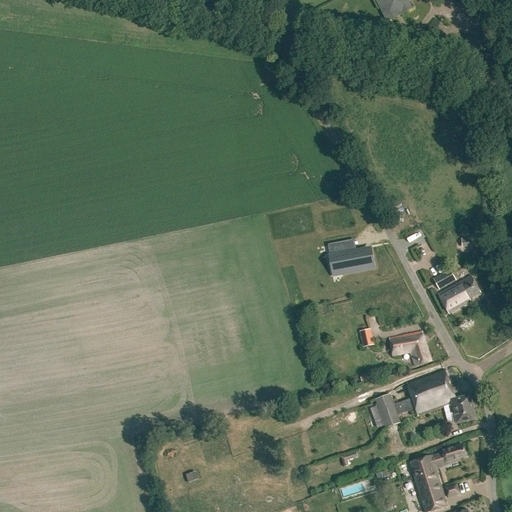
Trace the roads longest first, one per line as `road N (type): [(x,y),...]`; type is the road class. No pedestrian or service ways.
road 1 (residential): [(497,511),(480,391),(292,65),(293,35)]
road 2 (track): [(458,359),(238,446)]
road 3 (unclassified): [(511,93),(293,35)]
road 4 (track): [(170,0),(293,35)]
